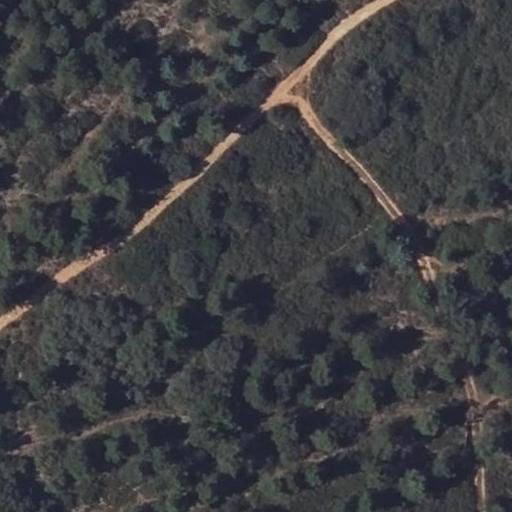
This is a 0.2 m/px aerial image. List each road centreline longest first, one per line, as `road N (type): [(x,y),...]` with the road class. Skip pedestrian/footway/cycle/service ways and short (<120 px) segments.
road 1 (track): [(0,328),(33,309),(301,62),(387,0)]
road 2 (track): [(483,511),(471,396),(426,256),(279,82)]
